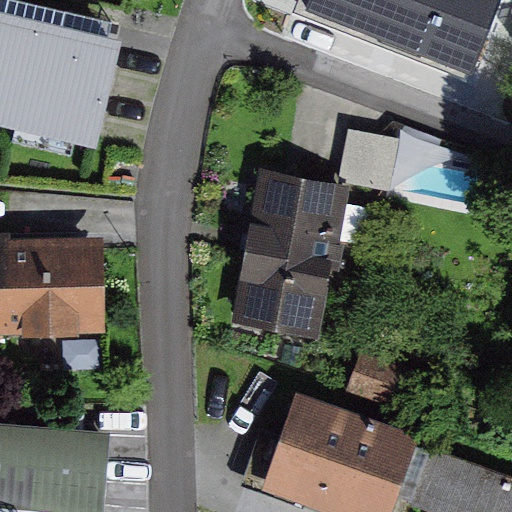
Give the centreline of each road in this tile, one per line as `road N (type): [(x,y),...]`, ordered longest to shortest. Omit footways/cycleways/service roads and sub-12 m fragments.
road 1 (residential): [(186,511),(176,196),(213,28)]
road 2 (residential): [(213,28),(511,140)]
